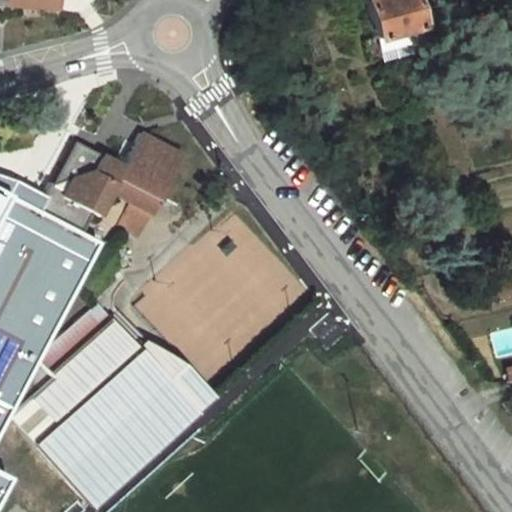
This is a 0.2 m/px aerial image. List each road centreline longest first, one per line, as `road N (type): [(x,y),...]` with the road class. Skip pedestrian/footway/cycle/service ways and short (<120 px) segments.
road 1 (unclassified): [(193,59),(233,138),(511,511)]
road 2 (unclassified): [(0,79),(140,43)]
